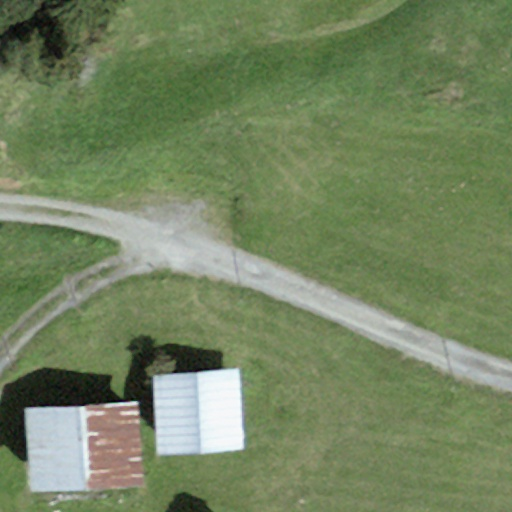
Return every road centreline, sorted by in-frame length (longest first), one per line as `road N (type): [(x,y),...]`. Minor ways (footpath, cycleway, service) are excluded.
road 1 (track): [(511,378),(191,247),(66,206),(0,204)]
road 2 (track): [(191,247),(119,268),(65,300),(0,365)]
